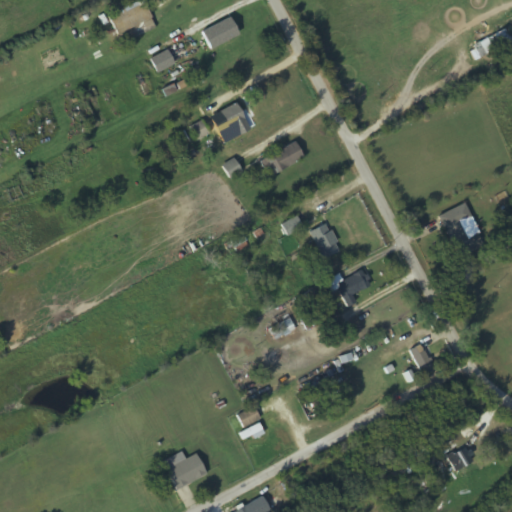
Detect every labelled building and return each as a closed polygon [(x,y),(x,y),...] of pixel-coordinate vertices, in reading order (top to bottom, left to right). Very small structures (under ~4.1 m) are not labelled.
[(131,37),(153,28),(141,1),(106,15),(115,37),(128,31),(131,37)] [(200,31),(207,50),(237,38),(229,19),(200,31)] [(173,66),(166,51),(148,59),(155,74),(173,66)] [(92,76),(94,83),(124,76),(123,69),(92,76)] [(248,130),(235,105),(209,119),(217,134),(231,126),(236,136),(248,130)] [(258,160),(267,177),(302,160),(294,143),(258,160)] [(240,173),(232,160),(221,167),(229,180),(240,173)] [(438,216),(454,253),(480,242),(464,205),(438,216)] [(301,228),(294,217),(279,227),(286,237),(301,228)] [(309,232),(321,260),(338,252),(326,224),(309,232)] [(498,259),(511,250),(511,237),(492,249),(498,259)] [(433,369),(417,346),(408,352),(423,376),(433,369)] [(257,419),(251,409),(236,417),(242,428),(257,419)] [(446,459),(454,473),(473,462),(465,448),(446,459)] [(196,455),(182,460),(181,455),(162,462),(172,490),(204,478),(196,455)] [(235,511),(267,511),(269,511),(260,497),(235,511)]
